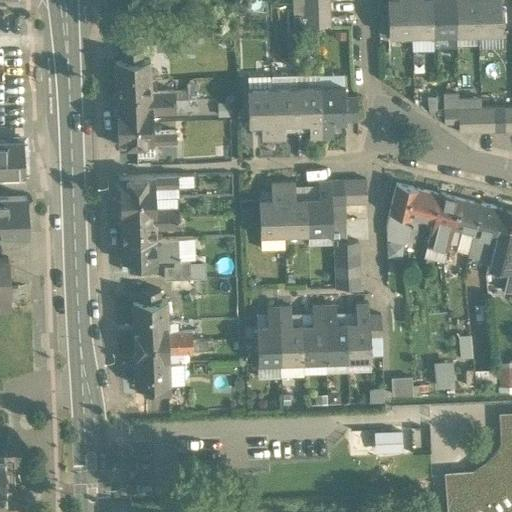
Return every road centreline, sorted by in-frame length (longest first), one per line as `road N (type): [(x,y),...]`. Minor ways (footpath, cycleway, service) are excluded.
road 1 (secondary): [(90,511),(63,0)]
road 2 (residential): [(380,125),(381,291)]
road 3 (residential): [(511,174),(380,125)]
road 4 (residential): [(369,0),(380,125)]
